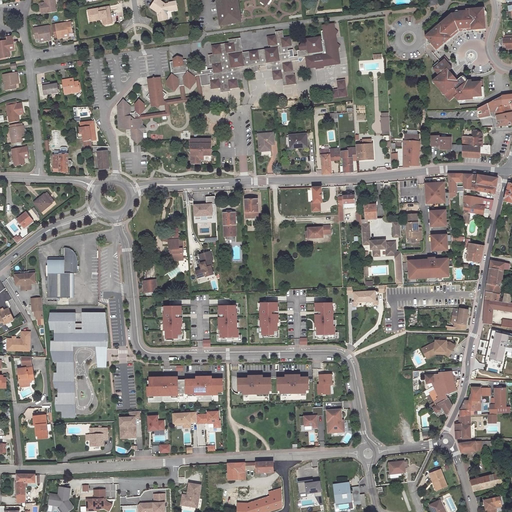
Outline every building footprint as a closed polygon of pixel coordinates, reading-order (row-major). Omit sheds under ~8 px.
[(55,0),(45,0),(46,1),(46,5),(41,6),(42,13),(58,10),(55,0)] [(160,0),(155,0),(150,7),(159,13),(159,15),(157,15),(158,20),(166,19),(165,14),(168,10),(177,9),(176,1),(168,2),(164,3),(160,0)] [(224,25),(236,23),(235,15),(243,14),(244,12),(243,11),(240,0),(245,0),(246,0),(260,0),(261,0),(263,0),(269,5),(272,0),(220,0),(222,14),(221,14),(222,17),(223,17),(224,25)] [(88,9),(89,16),(91,17),(98,16),(101,19),(103,18),(105,24),(112,23),(109,6),(88,9)] [(453,14),(450,10),(448,12),(448,13),(447,14),(447,15),(448,16),(448,17),(450,19),(446,22),(443,24),(442,23),(426,36),(437,50),(451,39),(449,37),(459,30),(472,29),(472,31),(486,30),(485,9),(467,10),(467,11),(460,12),(460,13),(453,14)] [(235,15),(236,23),(244,22),(243,14),(235,15)] [(65,33),(69,32),(74,32),(73,22),(52,24),(55,36),(58,36),(58,38),(65,37),(65,33)] [(34,37),(39,36),(43,36),(44,40),(51,39),(49,24),(33,26),(34,37)] [(211,68),(194,71),(186,65),(185,59),(168,62),(170,74),(165,81),(166,86),(173,92),(177,86),(183,85),(189,89),(194,81),(193,76),(195,75),(202,74),(204,85),(209,85),(210,89),(218,88),(219,92),(229,91),(228,89),(239,87),(238,79),(242,79),(241,71),(245,70),(245,68),(251,67),(251,69),(252,69),(252,72),(254,72),(254,71),(257,71),(259,71),(259,69),(260,69),(260,67),(266,66),(266,68),(271,68),(272,81),(281,79),(282,86),(295,84),(294,75),(293,74),(291,62),(298,61),(298,59),(305,58),(307,69),(315,68),(315,70),(324,68),(324,66),(335,65),(335,61),(339,60),(337,49),(340,47),(337,45),(335,35),(337,32),(335,30),(334,24),(323,26),(324,32),(322,32),(322,41),(321,41),(320,38),(308,39),(309,43),(304,43),(300,47),(301,50),(298,51),(299,56),(287,58),(287,55),(289,55),(288,51),(287,51),(286,47),(291,47),(289,38),(282,38),(281,32),(274,32),(274,36),(266,37),(267,47),(269,46),(270,48),(242,52),(240,38),(228,39),(228,43),(210,45),(212,54),(207,54),(208,65),(211,65),(211,68)] [(459,31),(472,31),(472,29),(459,30),(449,37),(451,39),(459,31)] [(7,48),(12,47),(11,36),(5,37),(5,40),(0,41),(0,58),(8,57),(7,51),(7,48)] [(511,39),(504,39),(503,40),(503,50),(511,49),(511,39)] [(483,83),(473,84),(473,81),(470,82),(468,83),(463,78),(460,80),(459,81),(451,72),(452,70),(454,69),(450,64),(447,60),(443,64),(436,70),(441,76),(434,82),(451,102),(456,98),(459,102),(483,100),(483,89),(483,83)] [(460,80),(452,70),(451,72),(459,81),(460,80)] [(14,81),(17,80),(16,73),(2,75),(4,91),(15,89),(14,85),(14,81)] [(152,78),(146,79),(148,93),(146,97),(150,100),(157,106),(162,98),(165,94),(161,91),(159,77),(154,78),(152,77),(152,78)] [(78,81),(73,82),(69,83),(69,79),(62,80),(64,94),(80,91),(78,81)] [(347,97),(345,81),(337,82),(338,90),(329,91),(330,99),(347,97)] [(484,81),(473,81),(473,84),(483,83),(483,89),(485,89),(484,81)] [(47,86),(46,83),(41,84),(43,96),(58,93),(56,84),(49,85),(47,86)] [(507,105),(506,96),(502,97),(489,103),(490,113),(495,113),(497,112),(497,116),(511,113),(511,109),(511,105),(507,105)] [(133,113),(130,113),(129,106),(123,101),(117,107),(117,109),(119,111),(117,112),(118,127),(122,127),(124,129),(130,129),(131,138),(137,143),(142,137),(142,132),(138,129),(142,125),(142,121),(139,119),(135,119),(135,117),(138,117),(143,110),(143,103),(138,99),(134,104),(134,111),(133,113)] [(18,120),(17,114),(17,110),(22,109),(21,102),(16,103),(5,104),(8,122),(18,120)] [(490,113),(489,103),(481,108),(478,109),(478,110),(479,118),(487,117),(491,116),(490,113)] [(498,122),(511,121),(511,113),(497,116),(498,119),(498,122)] [(91,150),(90,146),(89,139),(94,139),(93,133),(89,125),(87,125),(86,121),(79,121),(79,126),(81,126),(83,126),(83,132),(81,133),(83,151),(91,150)] [(15,125),(11,126),(9,126),(12,143),(23,141),(22,136),(21,132),(25,131),(24,124),(23,124),(22,122),(15,123),(15,125)] [(275,141),(274,130),(258,131),(259,151),(271,151),(271,141),(275,141)] [(472,139),(464,138),(464,146),(475,148),(475,155),(480,155),(481,146),(484,146),(484,142),(484,139),(484,136),(483,135),(482,133),(481,132),(481,134),(472,134),(472,139)] [(306,135),(289,136),(289,149),(307,147),(306,135)] [(404,139),(405,143),(410,143),(409,167),(417,167),(418,143),(417,143),(418,138),(404,138),(404,139)] [(209,139),(192,140),(190,140),(190,165),(200,165),(200,161),(210,161),(210,154),(208,154),(208,150),(210,150),(209,139)] [(371,140),(362,141),(362,146),(356,146),(357,161),(373,160),(372,145),(371,145),(371,140)] [(451,151),(451,149),(451,142),(440,142),(440,140),(432,140),(433,149),(441,149),(441,151),(447,151),(448,155),(455,155),(455,154),(462,153),(462,149),(458,149),(458,151),(451,151)] [(410,143),(405,143),(401,142),(402,169),(408,169),(409,167),(410,143)] [(22,153),(27,152),(26,145),(10,148),(13,165),(23,163),(22,157),(22,153)] [(480,159),(480,155),(475,155),(475,148),(464,146),(462,146),(462,149),(462,153),(462,158),(480,159)] [(481,146),(480,155),(492,156),(492,151),(492,147),(484,146),(481,146)] [(66,154),(66,149),(59,149),(59,152),(54,152),(54,155),(53,155),(52,170),(67,171),(67,165),(70,165),(72,164),(72,161),(70,160),(67,160),(67,154),(66,154)] [(351,152),(347,152),(347,159),(343,159),(343,166),(352,166),(352,162),(356,161),(355,149),(351,149),(351,152)] [(320,156),(322,175),(330,174),(330,161),(339,160),(340,160),(340,155),(334,155),(333,150),(319,151),(319,156),(320,156)] [(98,152),(99,168),(108,167),(106,151),(98,152)] [(448,176),(449,198),(455,197),(455,193),(463,193),(463,191),(463,182),(455,181),(455,175),(451,176),(448,176)] [(475,193),(476,187),(471,186),(472,177),(469,176),(463,176),(463,182),(463,191),(475,193)] [(481,177),(478,177),(476,187),(475,193),(479,193),(494,195),(497,180),(481,177)] [(445,204),(444,179),(425,180),(426,205),(445,204)] [(319,201),(321,201),(321,187),(312,187),(312,201),(311,201),(311,209),(319,209),(319,201)] [(206,203),(193,203),(194,218),(200,217),(200,214),(206,214),(206,217),(211,217),(211,203),(215,203),(214,195),(206,195),(206,203)] [(45,196),(35,204),(43,214),(53,206),(45,196)] [(342,207),(343,207),(343,211),(344,212),(354,212),(355,211),(355,208),(354,196),(342,197),(342,198),(337,198),(337,200),(338,222),(342,222),(342,207)] [(463,197),(463,225),(468,226),(469,217),(467,216),(467,214),(483,216),(484,211),(488,212),(491,213),(492,209),(493,203),(463,197)] [(257,198),(245,199),(246,218),(258,218),(257,198)] [(224,236),(234,236),(234,225),(235,225),(234,212),(223,212),(223,226),(224,226),(224,236)] [(446,228),(445,212),(429,213),(430,229),(446,228)] [(33,221),(27,214),(18,222),(23,229),(33,221)] [(417,233),(417,230),(416,217),(406,217),(407,222),(405,222),(405,225),(406,225),(407,230),(405,230),(406,240),(410,239),(414,239),(415,244),(421,244),(420,233),(417,233)] [(369,243),(369,242),(368,228),(367,228),(367,223),(366,223),(361,223),(361,225),(362,247),(369,246),(370,252),(372,252),(372,259),(373,258),(372,243),(369,243)] [(321,227),(306,228),(307,231),(307,237),(307,238),(322,238),(321,235),(329,235),(329,226),(321,226),(321,227)] [(167,241),(168,250),(171,250),(172,260),(182,259),(181,250),(178,250),(177,234),(164,235),(165,241),(167,241)] [(447,253),(446,237),(430,238),(431,253),(447,253)] [(384,242),(372,243),(373,258),(379,258),(379,251),(385,251),(385,258),(394,257),(395,257),(395,244),(385,245),(384,242)] [(466,262),(480,265),(483,248),(462,245),(462,252),(464,252),(465,250),(466,250),(465,255),(467,256),(466,262)] [(49,260),(49,296),(57,296),(71,296),(71,272),(78,272),(78,259),(77,255),(76,253),(74,250),(72,248),(69,248),(66,247),(65,260),(49,260)] [(198,265),(198,268),(199,270),(193,272),(195,278),(204,276),(204,278),(211,275),(209,267),(210,267),(209,261),(206,262),(204,254),(198,256),(200,264),(198,265)] [(427,262),(407,263),(408,281),(426,280),(426,279),(441,279),(448,279),(447,261),(434,262),(434,263),(430,263),(430,260),(427,260),(427,262)] [(508,272),(508,265),(500,264),(490,263),(488,271),(502,273),(502,271),(508,272)] [(167,273),(170,278),(182,273),(179,267),(167,273)] [(499,285),(507,286),(507,279),(500,278),(501,275),(511,276),(511,275),(511,274),(511,271),(508,272),(502,271),(502,273),(488,271),(487,278),(485,286),(499,288),(499,285)] [(20,275),(13,275),(14,285),(19,285),(20,290),(29,290),(29,284),(34,284),(33,274),(26,274),(26,272),(20,272),(20,275)] [(153,280),(143,281),(144,292),(154,291),(153,280)] [(506,290),(507,286),(499,285),(499,288),(485,286),(485,289),(484,293),(484,294),(497,297),(498,292),(503,293),(504,289),(506,290)] [(374,293),(353,294),(353,304),(351,304),(351,308),(355,307),(355,304),(372,303),(372,307),(376,306),(376,303),(374,303),(374,293)] [(484,298),(483,303),(496,304),(497,297),(484,294),(484,298)] [(509,302),(509,297),(502,296),(500,305),(508,306),(509,302)] [(511,306),(509,306),(508,306),(500,305),(496,304),(483,303),(482,317),(482,326),(490,328),(491,311),(511,315),(511,306)] [(276,304),(259,304),(259,312),(259,328),(260,328),(260,334),(260,338),(266,338),(266,339),(277,338),(276,332),(275,332),(275,324),(276,324),(276,316),(275,316),(275,312),(276,312),(276,304)] [(330,305),(314,305),(314,313),(316,313),(316,317),(314,317),(314,328),(315,328),(315,340),(321,340),(321,341),(326,341),(326,340),(333,340),(333,329),(330,329),(330,325),(331,325),(331,313),(330,313),(330,305)] [(180,307),(163,307),(163,315),(162,315),(162,331),(164,331),(164,337),(164,341),(170,341),(170,342),(180,341),(180,335),(179,335),(179,327),(180,327),(180,319),(179,319),(179,315),(180,315),(180,307)] [(234,307),(217,307),(218,315),(219,315),(220,318),(217,319),(217,330),(219,330),(219,342),(225,342),(225,343),(230,343),(230,342),(237,342),(237,330),(234,330),(234,326),(235,326),(235,314),(234,314),(234,307)] [(460,312),(460,310),(454,309),(452,322),(455,323),(457,323),(460,312)] [(460,310),(460,312),(457,323),(465,325),(468,310),(460,309),(460,310)] [(0,312),(0,322),(1,322),(2,325),(12,320),(6,310),(0,313),(0,312)] [(41,311),(33,312),(33,317),(34,316),(35,320),(42,319),(41,311)] [(73,314),(47,314),(48,333),(52,333),(52,342),(48,342),(48,353),(51,364),(54,364),(55,412),(60,412),(60,418),(73,417),(71,348),(97,347),(97,363),(104,363),(103,313),(81,314),(81,325),(73,325),(73,314)] [(491,340),(489,339),(486,351),(488,351),(487,357),(485,356),(483,365),(485,365),(483,371),(500,376),(502,369),(498,369),(500,361),(504,362),(505,356),(506,353),(511,353),(511,337),(508,337),(509,334),(493,332),(491,340)] [(19,340),(5,340),(5,345),(8,345),(8,351),(27,352),(28,333),(19,333),(19,340)] [(427,357),(433,354),(444,354),(448,357),(453,348),(448,345),(444,344),(444,343),(433,343),(433,344),(423,349),(427,357)] [(420,351),(425,361),(433,356),(443,357),(446,359),(448,357),(444,354),(433,354),(427,357),(423,349),(420,351)] [(29,383),(28,381),(28,379),(32,378),(30,368),(29,357),(18,357),(20,369),(15,370),(17,385),(27,383),(29,383)] [(436,405),(447,399),(456,395),(451,372),(438,373),(438,375),(425,376),(426,383),(432,383),(433,385),(434,389),(428,391),(436,405)] [(330,376),(317,377),(318,386),(316,386),(316,391),(319,391),(319,396),(328,396),(328,386),(330,386),(330,376)] [(161,378),(148,378),(148,381),(148,388),(146,388),(146,396),(176,396),(176,395),(194,394),(194,396),(215,395),(215,392),(220,392),(220,380),(209,380),(209,381),(195,381),(195,380),(194,380),(175,381),(161,381),(161,378)] [(247,380),(236,380),(236,392),(241,392),(241,395),(266,395),(266,392),(269,392),(269,379),(260,380),(247,380)] [(283,379),(275,379),(275,392),(278,392),(278,395),(303,394),(303,391),(306,391),(306,379),(298,379),(297,379),(297,380),(284,380),(284,379),(283,379)] [(467,413),(478,413),(477,390),(469,390),(468,403),(462,403),(460,407),(458,413),(458,418),(467,418),(467,413)] [(493,390),(493,407),(494,406),(494,409),(503,409),(503,405),(505,405),(504,399),(503,399),(503,396),(506,396),(505,391),(493,390)] [(447,399),(436,405),(431,407),(432,408),(434,407),(439,405),(447,402),(449,402),(447,399)] [(434,407),(432,408),(434,413),(438,410),(440,413),(443,411),(446,416),(451,406),(449,402),(447,402),(439,405),(434,407)] [(311,418),(297,418),(298,427),(302,427),(302,428),(309,427),(310,431),(315,431),(315,417),(321,417),(321,409),(311,409),(311,418)] [(324,412),(325,434),(341,433),(341,427),(337,428),(337,422),(339,422),(338,411),(324,412)] [(194,413),(170,415),(171,424),(181,423),(181,425),(181,429),(188,428),(188,423),(194,423),(194,416),(194,413)] [(205,415),(198,416),(198,424),(202,424),(202,423),(204,423),(204,424),(206,424),(206,425),(211,424),(211,429),(218,428),(217,422),(216,422),(216,413),(205,413),(205,415)] [(155,416),(146,416),(146,430),(161,429),(161,421),(155,421),(155,416)] [(127,417),(117,417),(118,431),(122,431),(125,434),(125,437),(133,437),(132,417),(127,417)] [(34,438),(36,438),(44,437),(45,437),(43,418),(31,419),(32,427),(33,427),(34,438)] [(468,440),(468,418),(467,418),(458,418),(459,425),(453,426),(454,432),(454,441),(468,440)] [(83,436),(88,436),(88,443),(88,448),(101,447),(101,442),(101,439),(105,439),(105,430),(99,430),(99,428),(96,428),(96,430),(83,430),(83,436)] [(495,447),(495,443),(483,442),(471,443),(455,445),(458,453),(479,452),(479,447),(495,447)] [(389,462),(390,475),(404,473),(403,460),(389,462)] [(227,463),(229,479),(245,479),(245,468),(256,468),(256,472),(273,472),(273,462),(227,463)] [(429,474),(432,482),(435,481),(438,489),(447,486),(440,470),(429,474)] [(22,476),(15,476),(15,481),(22,481),(22,486),(25,486),(25,482),(37,483),(37,476),(33,476),(33,475),(22,475),(22,476)] [(468,482),(472,494),(502,485),(499,475),(468,482)] [(22,504),(22,503),(22,496),(22,486),(22,481),(15,481),(14,496),(14,503),(22,504)] [(298,483),(299,494),(307,493),(314,491),(315,497),(322,496),(320,482),(313,482),(313,481),(311,481),(311,482),(310,483),(310,481),(298,483)] [(337,484),(333,484),(335,503),(343,502),(343,498),(347,498),(348,501),(352,500),(350,484),(337,486),(337,484)] [(386,484),(376,485),(377,497),(386,496),(386,484)] [(185,497),(183,496),(181,506),(191,508),(192,502),(195,503),(198,487),(187,485),(185,497)] [(57,495),(50,493),(48,504),(59,506),(62,511),(66,511),(72,508),(72,507),(67,500),(70,489),(59,487),(57,495)] [(94,499),(86,499),(86,506),(94,506),(94,508),(99,508),(103,508),(108,511),(112,504),(105,501),(103,501),(103,499),(105,499),(105,489),(94,490),(94,499)] [(266,511),(281,507),(280,490),(269,492),(269,497),(247,504),(237,504),(236,511),(266,511)] [(360,494),(352,495),(354,505),(361,504),(360,494)] [(138,504),(136,506),(136,509),(141,509),(141,511),(145,511),(151,511),(150,511),(161,511),(162,503),(162,495),(151,495),(151,504),(138,504)] [(500,497),(484,501),(486,511),(496,511),(496,508),(502,506),(500,497)] [(430,504),(432,511),(445,511),(440,500),(430,504)] [(22,504),(22,506),(21,511),(28,511),(29,503),(22,503),(22,504)]
